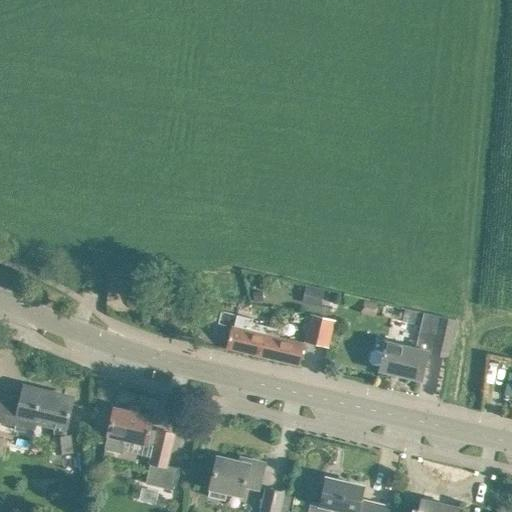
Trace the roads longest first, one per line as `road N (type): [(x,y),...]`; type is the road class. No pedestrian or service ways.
road 1 (tertiary): [(511,443),(119,348),(0,298)]
road 2 (track): [(454,429),(470,328),(463,282)]
